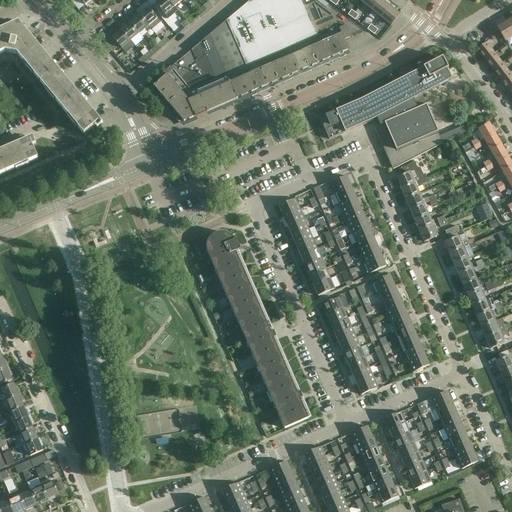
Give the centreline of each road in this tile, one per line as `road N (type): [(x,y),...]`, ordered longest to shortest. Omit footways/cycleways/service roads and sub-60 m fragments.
road 1 (residential): [(462,374),(367,159),(250,205)]
road 2 (tertiary): [(147,162),(369,69),(416,36),(441,0)]
road 3 (unclassified): [(121,511),(80,272),(50,203)]
road 4 (residential): [(346,423),(250,205)]
road 5 (residential): [(91,511),(0,302)]
road 6 (residential): [(149,511),(346,423)]
road 7 (residential): [(511,124),(452,38),(510,0)]
road 8 (residential): [(116,94),(236,0)]
road 9 (residential): [(346,423),(462,374)]
